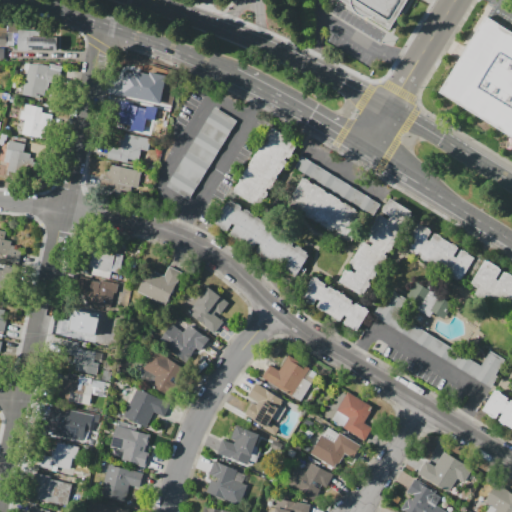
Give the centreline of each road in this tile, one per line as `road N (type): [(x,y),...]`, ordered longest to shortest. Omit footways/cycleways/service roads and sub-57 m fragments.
road 1 (residential): [(511,459),(271,310),(176,239),(0,202)]
road 2 (residential): [(0,483),(106,24)]
road 3 (secondary): [(511,181),(392,108),(247,39),(140,0)]
road 4 (residential): [(166,511),(207,401),(271,310)]
road 5 (secondary): [(26,0),(232,74)]
road 6 (residential): [(457,0),(367,146)]
road 7 (secondary): [(367,146),(511,237)]
road 8 (secondary): [(232,74),(367,146)]
road 9 (residential): [(356,511),(424,405)]
